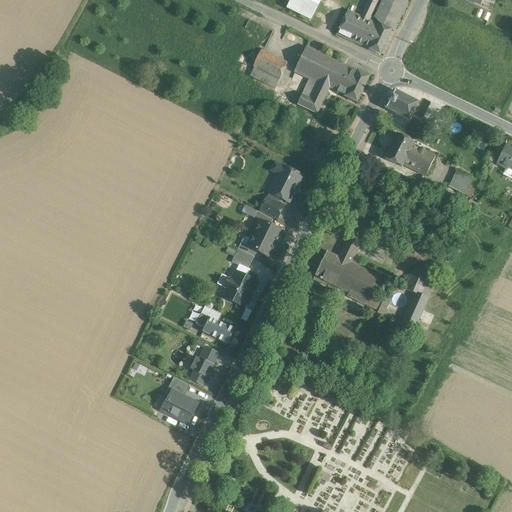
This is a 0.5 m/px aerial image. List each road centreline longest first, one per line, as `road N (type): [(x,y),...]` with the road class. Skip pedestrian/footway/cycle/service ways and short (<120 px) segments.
road 1 (tertiary): [(391,70),(170,511)]
road 2 (unclassified): [(242,0),(391,70)]
road 3 (tertiary): [(511,129),(391,70)]
